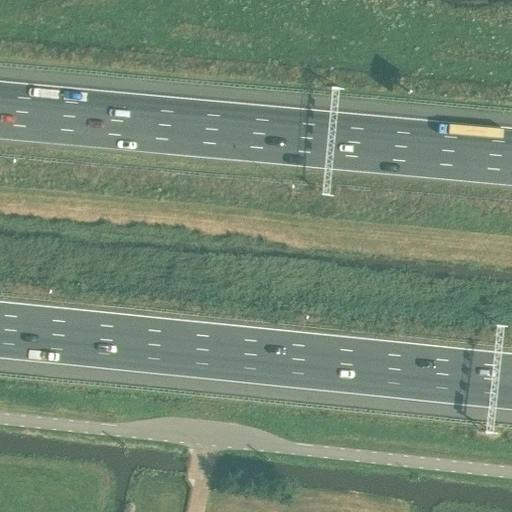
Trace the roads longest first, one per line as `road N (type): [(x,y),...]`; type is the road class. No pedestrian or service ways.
road 1 (unclassified): [(511,471),(0,418)]
road 2 (motorway): [(0,329),(511,381)]
road 3 (motorway): [(511,158),(0,111)]
